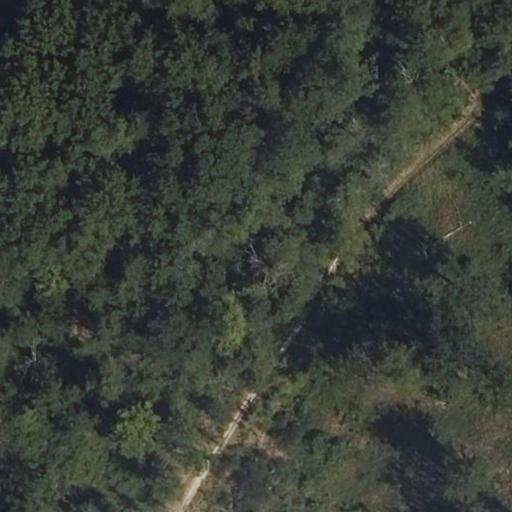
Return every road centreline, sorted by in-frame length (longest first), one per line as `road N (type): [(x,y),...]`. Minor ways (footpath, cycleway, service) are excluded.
road 1 (track): [(185,511),(376,206),(462,127),(511,56)]
road 2 (track): [(0,102),(330,53)]
